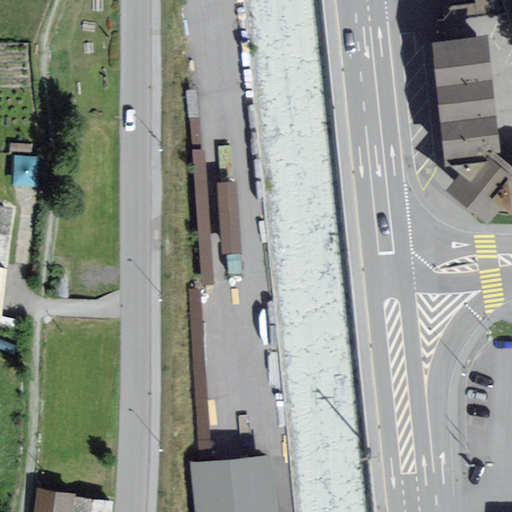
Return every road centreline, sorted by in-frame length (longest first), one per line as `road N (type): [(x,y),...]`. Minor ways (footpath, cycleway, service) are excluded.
road 1 (tertiary): [(136,0),(133,511)]
road 2 (secondary): [(356,0),(386,265)]
road 3 (tertiary): [(408,456),(455,338),(491,279)]
road 4 (secondary): [(386,265),(408,456)]
road 5 (tertiary): [(511,246),(386,265)]
